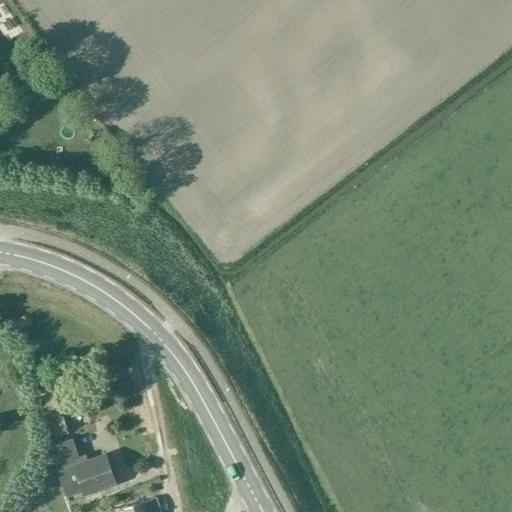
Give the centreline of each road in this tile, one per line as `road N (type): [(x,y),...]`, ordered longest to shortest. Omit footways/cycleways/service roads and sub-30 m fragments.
road 1 (tertiary): [(262,511),(186,371),(157,335),(84,280),(0,252)]
road 2 (track): [(176,511),(146,352),(157,335)]
